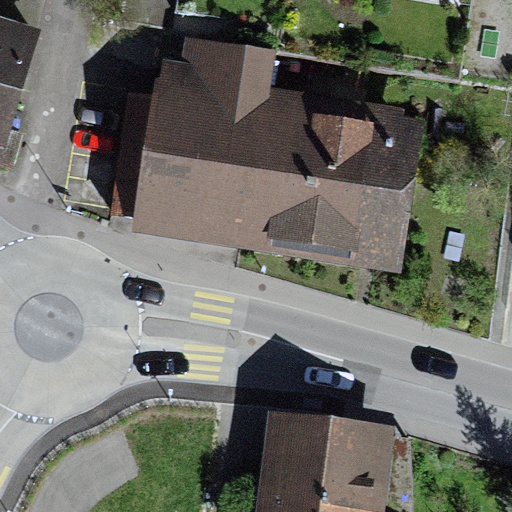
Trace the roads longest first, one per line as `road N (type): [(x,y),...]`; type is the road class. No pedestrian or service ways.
road 1 (primary): [(111,327),(200,335),(350,365),(511,410)]
road 2 (primary): [(111,327),(105,291),(79,265),(42,258),(8,273)]
